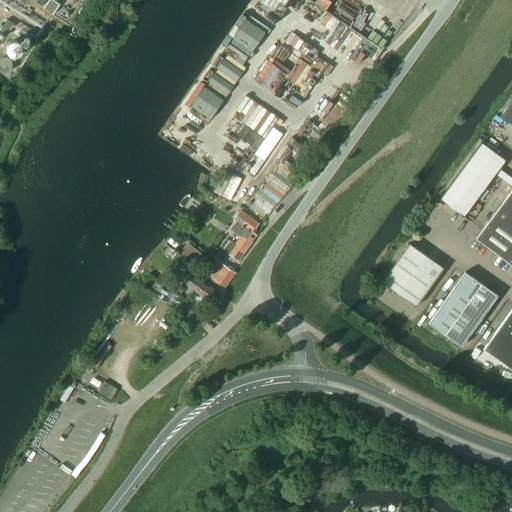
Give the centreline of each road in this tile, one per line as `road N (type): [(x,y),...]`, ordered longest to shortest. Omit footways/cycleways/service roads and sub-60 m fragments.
road 1 (unclassified): [(261,296),(272,251),(452,0)]
road 2 (unclassified): [(64,511),(108,454),(131,402),(261,296)]
road 3 (secondary): [(303,386),(344,392),(511,467)]
road 4 (secondary): [(511,453),(353,383),(304,371)]
road 5 (secondary): [(304,371),(255,376),(209,394),(170,426),(141,469)]
road 6 (secondary): [(141,469),(235,398),(303,386)]
